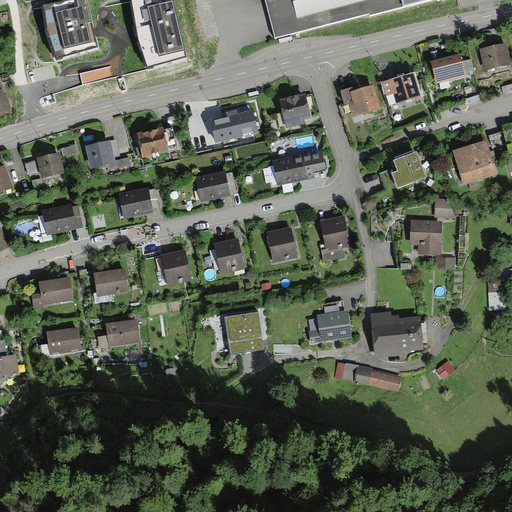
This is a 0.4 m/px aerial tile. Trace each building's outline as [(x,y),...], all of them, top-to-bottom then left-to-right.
[(85,0),(72,0),(45,7),(48,29),(57,56),(97,46),(85,0)] [(171,0),(137,0),(133,1),(139,38),(148,65),(184,56),(171,0)] [(263,0),(275,43),(443,0),(263,0)] [(505,48),(481,54),(485,71),(509,65),(505,48)] [(458,59),(432,66),(437,85),(463,78),(458,59)] [(475,83),(471,63),(465,64),(470,85),(475,83)] [(411,78),(384,87),(390,105),(417,96),(411,78)] [(0,80),(0,115),(12,111),(6,92),(4,93),(0,80)] [(376,109),(371,90),(352,96),(351,92),(341,95),(344,105),(350,104),(354,115),(376,109)] [(304,98),(282,103),(287,129),(302,126),(300,119),(308,118),(304,98)] [(253,111),(210,121),(215,141),(257,131),(253,111)] [(161,133),(140,138),(144,157),(165,153),(161,133)] [(108,145),(87,151),(92,168),(113,162),(108,145)] [(462,183),(494,174),(486,146),(454,155),(462,183)] [(75,147),(62,150),(64,157),(77,154),(75,147)] [(398,190),(425,179),(415,153),(388,164),(398,190)] [(320,155),(276,164),(279,182),(324,174),(320,155)] [(60,157),(38,161),(42,179),(63,175),(60,157)] [(0,170),(0,192),(9,190),(2,170),(0,170)] [(230,175),(197,181),(201,200),(234,193),(230,175)] [(33,182),(34,192),(42,190),(40,180),(33,182)] [(145,192),(119,197),(123,220),(150,214),(145,192)] [(436,203),(436,218),(453,218),(448,204),(436,203)] [(68,208),(45,213),(49,234),(72,230),(68,208)] [(342,220),(323,224),(329,253),(322,254),(324,263),(344,259),(342,249),(348,248),(342,220)] [(438,226),(413,225),(412,245),(419,246),(419,254),(437,254),(438,226)] [(288,230),(267,235),(274,263),(295,258),(288,230)] [(235,242),(215,247),(221,273),(241,268),(235,242)] [(169,286),(189,281),(182,253),(162,259),(169,286)] [(454,259),(437,259),(437,268),(454,268),(454,259)] [(501,284),(491,285),(493,310),(509,309),(507,283),(511,282),(511,271),(500,272),(501,284)] [(96,296),(124,291),(121,272),(93,277),(96,296)] [(34,299),(35,307),(71,302),(68,282),(40,285),(42,298),(34,299)] [(311,344),(349,339),(346,314),(320,317),(322,332),(310,333),(311,344)] [(258,315),(224,319),(228,354),(262,350),(258,315)] [(374,325),(377,355),(422,350),(419,321),(374,325)] [(109,345),(137,342),(136,324),(107,326),(109,345)] [(75,332),(48,336),(51,354),(77,350),(75,332)] [(15,359),(0,360),(0,386),(16,373),(15,359)] [(396,392),(399,378),(339,365),(336,379),(396,392)]
